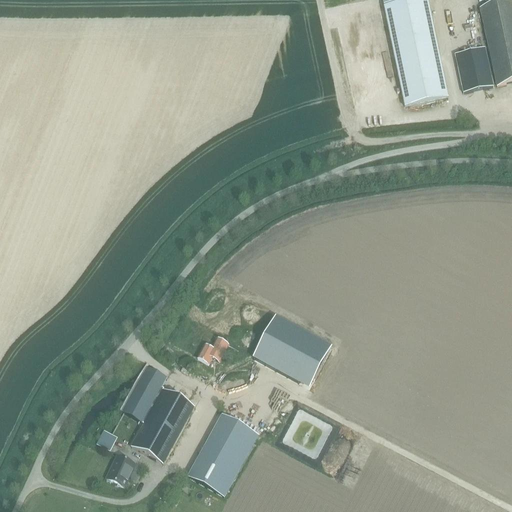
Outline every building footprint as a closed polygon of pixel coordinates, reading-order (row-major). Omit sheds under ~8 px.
[(498,87),(511,84),(511,3),(481,10),(498,87)] [(429,9),(386,18),(386,19),(402,97),(404,108),(448,99),(429,9)] [(386,19),(343,28),(359,106),(402,97),(386,19)] [(464,95),(494,88),(485,49),(456,56),(464,95)] [(275,322),(254,361),(299,385),(320,346),(275,322)] [(205,347),(197,361),(208,367),(212,360),(219,364),(228,347),(217,341),(211,351),(205,347)] [(194,370),(197,365),(188,360),(185,365),(194,370)] [(163,465),(193,406),(164,392),(165,389),(163,388),(167,379),(148,369),(139,386),(124,413),(144,423),(131,447),(163,465)] [(217,424),(188,479),(222,497),(252,443),(217,424)] [(104,433),(97,446),(110,453),(117,440),(104,433)] [(141,468),(128,462),(117,458),(107,480),(124,488),(130,475),(137,478),(141,468)]
